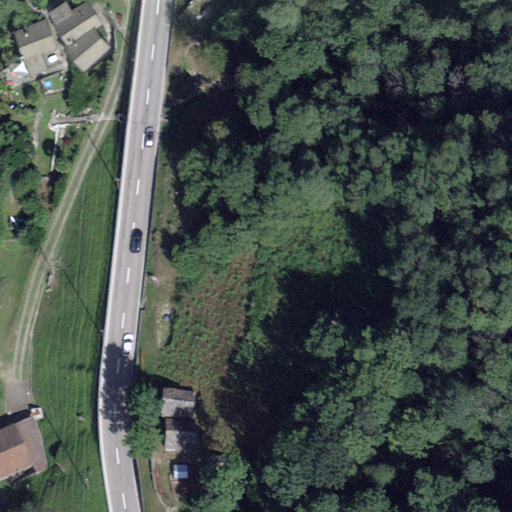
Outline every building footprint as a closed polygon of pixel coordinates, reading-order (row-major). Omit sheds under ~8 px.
[(66,1),(46,13),(66,46),(94,29),(94,30),(101,26),(86,2),(72,10),(66,1)] [(55,48),(45,20),(11,32),(21,60),(55,48)] [(94,30),(94,29),(66,46),(64,49),(82,73),(111,52),(94,30)] [(195,391),(161,388),(158,417),(165,418),(192,420),(195,391)] [(34,416),(0,429),(0,479),(31,465),(35,472),(47,468),(34,416)] [(192,420),(165,418),(164,452),(199,454),(199,421),(192,420)]
